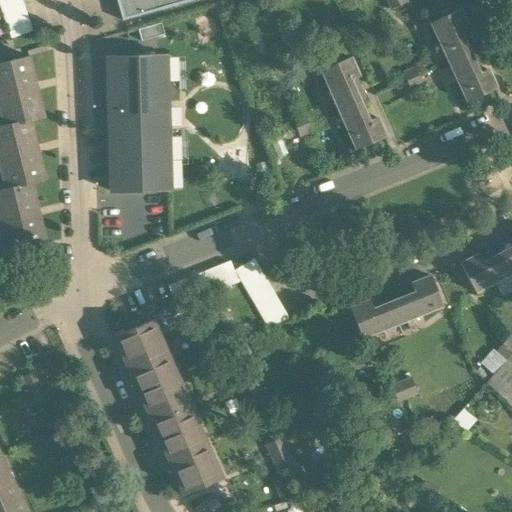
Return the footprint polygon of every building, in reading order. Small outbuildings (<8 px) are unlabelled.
[(31,32),(19,0),(0,0),(0,9),(11,40),(31,32)] [(115,0),(121,22),(196,0),(115,0)] [(394,0),(385,0),(389,11),(398,7),(394,0)] [(459,11),(429,25),(447,64),(468,54),(458,33),(467,29),(459,11)] [(300,36),(291,39),(297,52),(305,48),(300,36)] [(291,39),(283,43),(288,55),(297,52),(291,39)] [(468,54),(447,64),(465,103),(494,89),(486,71),(478,75),(468,54)] [(165,57),(106,59),(110,192),(169,190),(165,57)] [(349,59),(319,72),(336,112),(357,102),(348,81),(357,77),(349,59)] [(27,60),(0,66),(0,115),(3,129),(29,122),(42,119),(27,60)] [(413,69),(400,75),(404,83),(417,77),(413,69)] [(417,77),(404,83),(409,91),(421,85),(417,77)] [(357,102),(336,112),(353,151),(383,138),(375,119),(367,123),(357,102)] [(303,116),(291,121),(294,130),(306,124),(303,116)] [(3,129),(0,129),(0,174),(4,191),(31,184),(43,180),(29,122),(3,129)] [(306,124),(294,130),(298,138),(310,133),(306,124)] [(4,191),(0,191),(0,226),(7,253),(46,243),(31,184),(4,191)] [(511,247),(501,253),(511,273),(511,247)] [(511,273),(501,253),(481,264),(476,256),(459,265),(474,294),(511,273)] [(228,263),(166,287),(175,308),(237,283),(265,331),(286,319),(252,260),(233,272),(228,263)] [(413,294),(392,302),(401,324),(441,308),(428,277),(409,285),(413,294)] [(217,294),(201,300),(213,328),(229,321),(217,294)] [(392,302),(371,311),(367,302),(348,309),(361,340),(401,324),(392,302)] [(186,401),(151,322),(113,339),(148,417),(186,401)] [(511,343),(508,339),(495,353),(505,362),(511,354),(511,343)] [(261,394),(249,366),(233,373),(245,401),(261,394)] [(37,371),(21,378),(33,406),(49,399),(37,371)] [(409,379),(396,384),(403,402),(417,396),(409,379)] [(396,384),(382,390),(389,408),(403,402),(396,384)] [(221,479),(186,401),(148,417),(182,495),(221,479)] [(281,439),(265,447),(278,475),(294,468),(281,439)] [(76,454),(59,462),(71,489),(88,482),(76,454)] [(0,506),(18,498),(0,460),(0,506)] [(24,511),(18,498),(0,506),(0,511),(24,511)]
